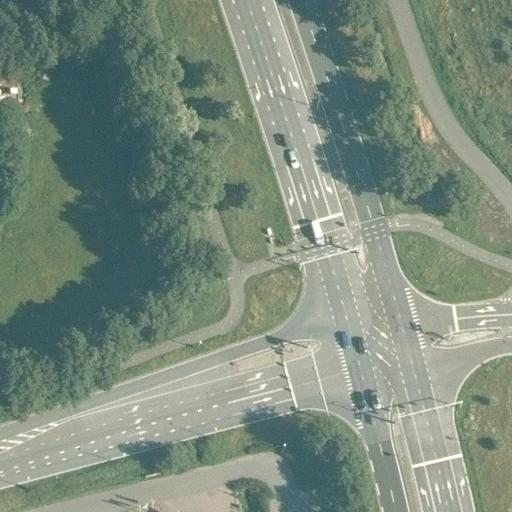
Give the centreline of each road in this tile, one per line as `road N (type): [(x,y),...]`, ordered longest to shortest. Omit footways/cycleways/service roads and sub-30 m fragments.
road 1 (primary): [(246,0),(347,323)]
road 2 (primary): [(400,317),(301,0)]
road 3 (unclassified): [(511,201),(440,112),(396,0)]
road 4 (secondary): [(161,399),(243,403),(361,374)]
road 5 (secondary): [(347,323),(228,358),(161,399)]
road 6 (secondary): [(0,455),(161,399)]
road 7 (primary): [(447,511),(413,360)]
road 8 (primary): [(361,374),(395,511)]
